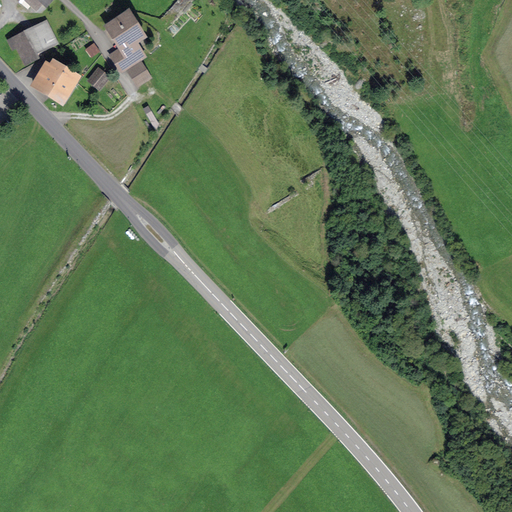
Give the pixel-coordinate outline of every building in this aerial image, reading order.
[(40,3),(42,0),(25,0),(35,8),(40,3)] [(109,28),(123,49),(111,56),(121,72),(142,58),(132,44),(141,38),(127,16),(109,28)] [(40,27),(26,34),(35,53),(55,42),(46,24),(40,27)] [(36,54),(35,53),(26,34),(12,42),(15,48),(19,46),(28,64),(38,58),(36,54)] [(94,45),(88,50),(95,58),(100,53),(94,45)] [(129,72),(138,86),(149,78),(141,65),(129,72)] [(40,85),(62,99),(74,79),(52,66),(40,85)] [(90,81),(100,89),(107,79),(98,71),(90,81)]
